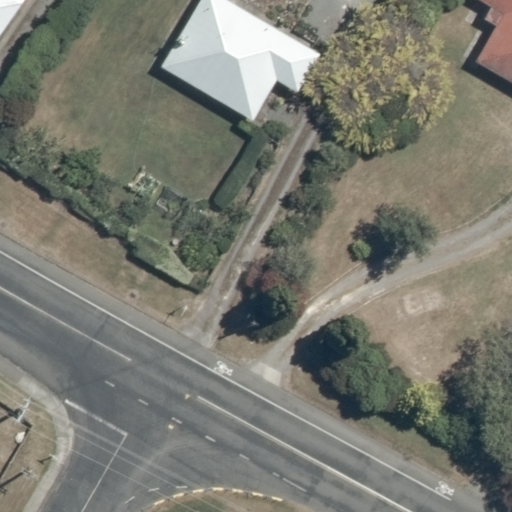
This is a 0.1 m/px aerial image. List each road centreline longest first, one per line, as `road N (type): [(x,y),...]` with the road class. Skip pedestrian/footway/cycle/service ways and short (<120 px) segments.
road 1 (unclassified): [(158,378),(402,511)]
road 2 (unclassified): [(0,288),(158,378)]
road 3 (residential): [(158,378),(81,511)]
